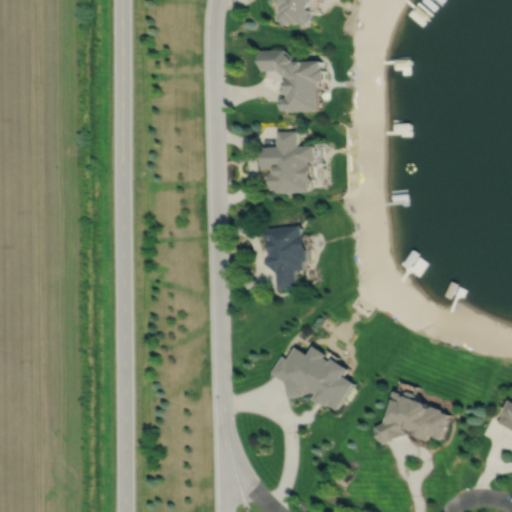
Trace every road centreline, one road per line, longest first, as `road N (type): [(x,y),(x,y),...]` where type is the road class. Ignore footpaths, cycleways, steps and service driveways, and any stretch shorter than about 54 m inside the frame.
road 1 (residential): [(217,0),(224,511)]
road 2 (residential): [(124,511),(121,0)]
